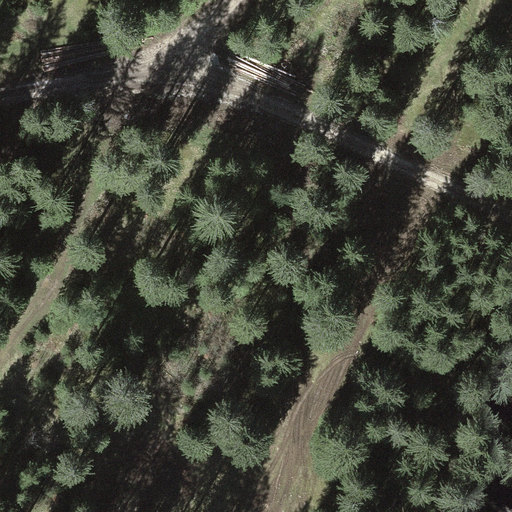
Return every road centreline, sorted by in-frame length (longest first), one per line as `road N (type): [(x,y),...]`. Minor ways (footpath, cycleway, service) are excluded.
road 1 (track): [(121,80),(228,22),(247,0)]
road 2 (track): [(0,104),(121,80)]
